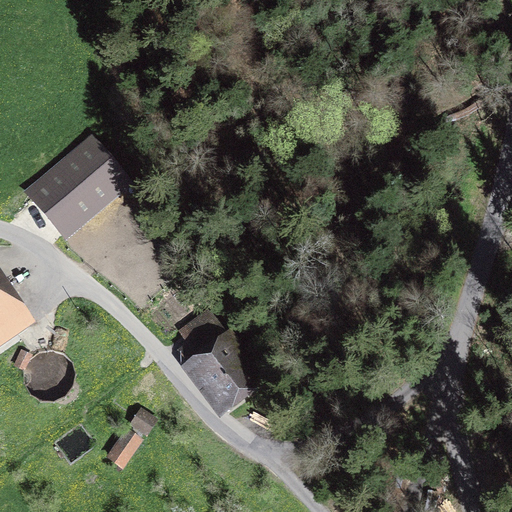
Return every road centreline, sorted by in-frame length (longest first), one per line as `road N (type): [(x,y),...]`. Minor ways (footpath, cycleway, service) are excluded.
road 1 (unclassified): [(320,511),(289,477),(215,422),(104,297),(41,247),(0,229)]
road 2 (unclassified): [(511,129),(457,358),(455,433),(475,511)]
